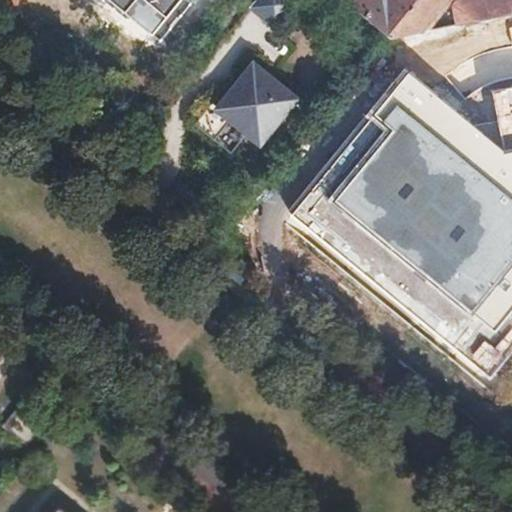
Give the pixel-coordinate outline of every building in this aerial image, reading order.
[(190,0),(113,0),(160,38),(192,1),(190,0)] [(297,0),(253,0),(248,8),(277,31),(300,2),(297,0)] [(345,0),(391,37),(417,32),(420,31),(444,0),(345,0)] [(511,0),(463,0),(453,2),(456,24),(496,17),(505,15),(511,13),(511,0)] [(420,31),(417,32),(419,49),(498,34),(496,17),(456,24),(420,31)] [(385,37),(376,48),(389,59),(398,47),(385,37)] [(367,59),(355,73),(369,85),(382,70),(367,59)] [(231,155),(243,140),(257,150),(298,101),(250,64),(216,107),(211,102),(194,125),(231,155)] [(511,87),(494,91),(506,150),(410,72),(292,213),(490,376),(511,349),(511,87)] [(353,77),(310,129),(322,139),(340,117),(345,118),(350,113),(348,107),(365,87),(353,77)] [(23,401),(2,426),(26,446),(47,421),(23,401)]
